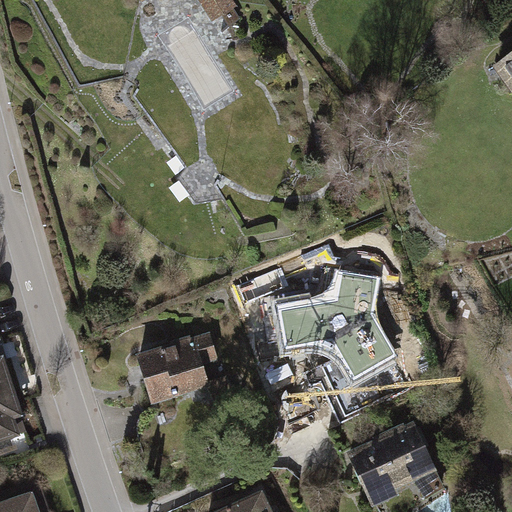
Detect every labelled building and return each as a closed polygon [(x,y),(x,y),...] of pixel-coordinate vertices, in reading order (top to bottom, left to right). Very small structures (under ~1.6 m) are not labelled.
[(234,0),(199,0),(213,23),(223,16),(230,27),(241,21),(234,11),(239,8),(234,0)] [(511,100),(511,44),(485,65),(511,100)] [(321,347),(331,352),(354,389),(397,363),(370,319),(378,274),(318,264),(313,291),(266,299),(274,350),(310,344),(321,347)] [(198,334),(131,359),(154,424),(222,400),(198,334)] [(0,453),(28,444),(0,362),(0,349),(3,349),(0,340),(0,453)] [(409,418),(343,449),(369,505),(395,492),(392,486),(408,478),(432,467),(409,418)] [(442,485),(432,467),(408,478),(421,497),(442,485)] [(276,511),(267,490),(216,511),(276,511)] [(40,511),(36,499),(0,511),(40,511)]
